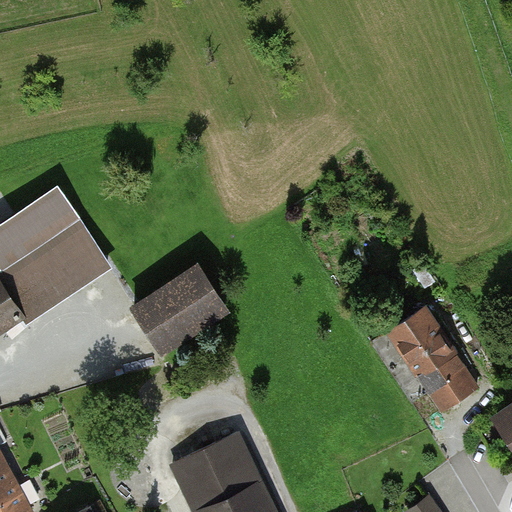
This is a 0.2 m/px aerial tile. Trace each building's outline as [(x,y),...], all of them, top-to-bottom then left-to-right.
[(0,338),(113,265),(61,187),(0,226),(0,338)] [(232,309),(202,264),(135,308),(165,353),(232,309)] [(480,385),(429,308),(392,333),(443,409),(480,385)] [(511,407),(498,417),(511,437),(511,407)] [(277,511),(240,432),(173,463),(195,511),(277,511)] [(36,511),(3,445),(0,446),(0,511),(36,511)] [(438,511),(427,495),(409,508),(411,511),(438,511)]
